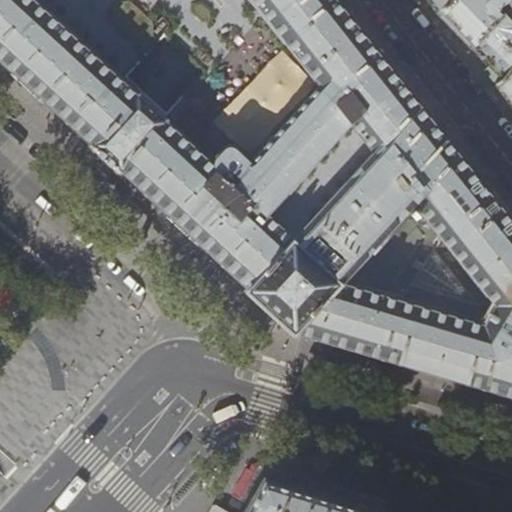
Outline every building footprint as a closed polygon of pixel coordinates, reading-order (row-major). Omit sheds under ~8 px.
[(190,232),(248,285),(247,286),(287,324),(288,325),(295,330),(375,246),(376,247),(391,231),(390,230),(462,153),(343,4),(340,0),(0,0),(0,58),(29,85),(71,124),(79,131),(91,142),(90,144),(118,169),(119,167),(130,177),(190,232)] [(430,0),(438,10),(450,0),(430,0)] [(511,3),(511,0),(450,0),(438,10),(469,42),(472,45),(507,17),(503,12),(503,9),(511,3)] [(511,18),(509,15),(507,17),(472,45),(487,61),(491,65),(502,76),(511,65),(511,18)] [(485,71),(496,82),(502,76),(491,65),(485,71)] [(511,65),(502,76),(496,82),(511,102),(511,65)] [(511,215),(462,153),(390,230),(391,231),(376,247),(375,246),(295,330),(475,384),(511,395),(511,215)] [(303,361),(305,368),(318,372),(324,367),(326,359),(306,353),(303,361)] [(382,511),(264,477),(245,511),(244,511),(382,511)]
